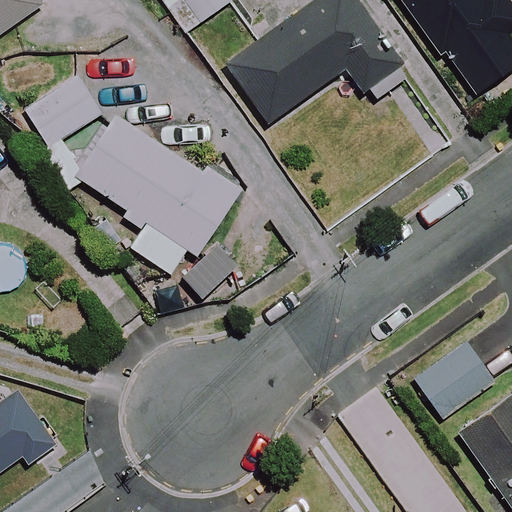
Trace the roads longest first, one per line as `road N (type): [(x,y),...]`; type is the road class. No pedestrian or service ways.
road 1 (residential): [(511,184),(215,395)]
road 2 (unknown): [(322,318),(456,511)]
